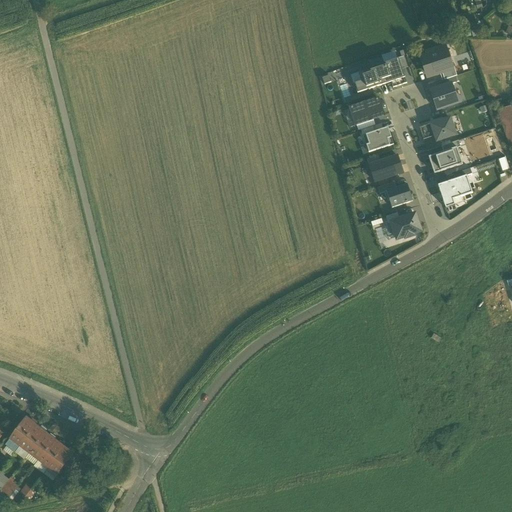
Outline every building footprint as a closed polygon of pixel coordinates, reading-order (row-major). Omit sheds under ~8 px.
[(422,57),(428,76),(451,70),(444,48),(428,53),(429,55),(422,57)] [(407,84),(398,59),(358,73),(361,81),(354,83),(358,94),(391,83),(393,89),(407,84)] [(443,81),(445,87),(452,85),(459,83),(457,76),(443,81)] [(437,111),(458,104),(452,85),(445,87),(431,92),(437,111)] [(356,127),(384,117),(378,100),(350,110),(356,127)] [(511,110),(511,106),(497,111),(510,149),(511,148),(511,110)] [(455,136),(450,119),(420,129),(425,146),(440,141),(455,136)] [(374,121),(356,127),(357,132),(376,126),(374,121)] [(362,131),(364,136),(374,133),(372,128),(362,131)] [(369,153),(394,145),(388,129),(374,133),(364,136),(369,153)] [(440,141),(425,146),(427,152),(441,147),(442,147),(440,141)] [(441,147),(443,153),(457,148),(460,147),(458,142),(442,147),(441,147)] [(463,165),(457,148),(443,153),(428,158),(434,175),(463,165)] [(367,160),(369,167),(380,163),(378,157),(367,160)] [(375,183),(403,174),(397,157),(380,163),(369,167),(375,183)] [(454,175),(455,180),(467,177),(465,171),(454,175)] [(472,194),(467,177),(455,180),(438,186),(445,210),(455,206),(453,200),(472,194)] [(384,192),(396,189),(394,183),(378,188),(380,194),(384,192)] [(390,210),(413,203),(407,185),(396,189),(384,192),(390,210)] [(391,223),(399,220),(399,219),(397,214),(386,217),(388,224),(391,223)] [(420,232),(415,215),(406,218),(406,217),(399,219),(399,220),(391,223),(397,240),(405,238),(405,239),(413,237),(413,235),(420,232)] [(25,419),(10,438),(20,446),(35,426),(25,419)] [(35,426),(20,446),(29,453),(44,433),(35,426)] [(44,433),(29,453),(39,460),(54,441),(44,433)] [(20,446),(10,438),(5,445),(15,452),(20,446)] [(63,448),(54,441),(39,460),(48,467),(63,448)] [(73,455),(63,448),(48,467),(58,475),(73,455)] [(14,481),(10,478),(8,481),(2,490),(11,497),(18,488),(18,487),(12,484),(14,481)] [(21,490),(18,488),(11,497),(8,500),(11,502),(21,490)] [(29,492),(24,488),(21,493),(26,497),(29,492)]
